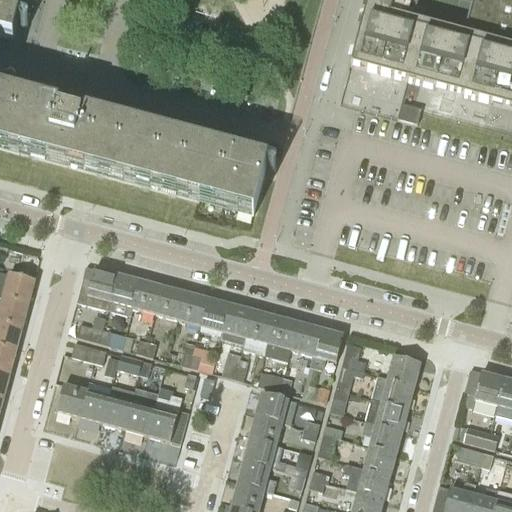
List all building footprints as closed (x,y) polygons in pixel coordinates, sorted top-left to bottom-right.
[(0,0),(0,41),(7,44),(18,0),(0,0)] [(511,0),(369,0),(350,69),(511,112),(511,0)] [(0,147),(254,216),(266,172),(86,123),(90,108),(46,96),(42,112),(0,100),(0,147)] [(397,123),(417,128),(421,114),(421,113),(401,107),(397,123)] [(107,315),(110,305),(117,279),(93,272),(90,284),(83,282),(76,306),(107,315)] [(0,300),(2,301),(28,308),(34,284),(0,274),(0,300)] [(110,305),(132,311),(139,284),(117,279),(110,305)] [(139,284),(132,311),(155,317),(162,291),(139,284)] [(155,317),(178,324),(185,297),(162,291),(155,317)] [(185,297),(178,324),(200,330),(207,303),(185,297)] [(2,301),(0,309),(0,325),(22,331),(28,308),(2,301)] [(200,330),(223,336),(230,309),(207,303),(200,330)] [(245,342),(252,315),(230,309),(223,336),(245,342)] [(245,342),(267,348),(274,321),(252,315),(245,342)] [(290,354),(297,328),(274,321),(267,348),(290,354)] [(0,325),(0,350),(16,355),(22,331),(0,325)] [(76,342),(99,348),(102,335),(79,328),(76,342)] [(313,360),(315,353),(320,334),(297,328),(290,354),(313,360)] [(320,334),(315,353),(313,360),(309,372),(320,375),(323,363),(336,367),(343,340),(320,334)] [(102,335),(99,348),(108,351),(111,337),(102,335)] [(135,358),(144,360),(148,347),(139,345),(135,358)] [(148,347),(144,360),(152,363),(155,349),(148,347)] [(71,361),(94,368),(97,354),(74,348),(71,361)] [(357,365),(361,352),(347,348),(341,371),(354,375),(355,375),(363,377),(365,367),(357,365)] [(0,375),(9,378),(16,355),(0,350),(0,375)] [(97,354),(94,368),(103,370),(106,357),(97,354)] [(180,370),(189,372),(192,359),(184,356),(180,370)] [(233,384),(240,361),(227,357),(221,381),(233,384)] [(192,359),(189,372),(198,375),(201,361),(192,359)] [(201,361),(198,375),(211,378),(215,364),(207,362),(201,361)] [(240,361),(233,384),(243,387),(247,373),(238,371),(240,361)] [(387,383),(413,390),(420,368),(393,361),(387,383)] [(118,365),(108,362),(105,376),(115,379),(118,365)] [(139,380),(143,366),(133,364),(129,378),(139,380)] [(147,382),(150,369),(143,366),(139,380),(147,382)] [(0,400),(3,402),(9,378),(0,375),(0,400)] [(497,409),(504,383),(480,377),(474,401),(473,403),(475,403),(497,409)] [(193,394),(196,381),(187,378),(184,392),(193,394)] [(279,397),(279,396),(283,383),(274,381),(271,394),(279,397)] [(413,390),(387,383),(387,384),(377,381),(371,403),(407,413),(413,390)] [(279,396),(279,397),(288,399),(292,385),(283,383),(279,396)] [(497,409),(511,413),(511,385),(504,383),(497,409)] [(337,386),(335,394),(349,397),(351,389),(337,386)] [(56,416),(80,423),(87,396),(63,390),(56,416)] [(325,409),(328,395),(319,393),(316,406),(325,409)] [(349,397),(335,394),(333,403),(346,407),(349,397)] [(80,423),(102,429),(109,402),(87,396),(80,423)] [(125,435),(148,441),(157,402),(158,399),(147,396),(143,411),(132,408),(125,435)] [(281,428),(290,431),(297,407),(261,398),(255,421),(281,428)] [(466,399),(462,411),(472,413),(475,403),(473,403),(474,401),(466,399)] [(157,402),(148,441),(171,447),(178,420),(179,416),(182,403),(171,400),(170,406),(157,402)] [(125,435),(132,408),(109,402),(102,429),(125,435)] [(407,413),(371,403),(368,412),(365,426),(401,436),(407,413)] [(178,420),(171,447),(180,449),(188,419),(179,416),(178,420)] [(275,450),(281,428),(255,421),(249,443),(275,450)] [(306,425),(303,434),(317,437),(319,429),(306,425)] [(401,436),(365,426),(362,438),(372,441),(369,451),(395,458),(401,436)] [(323,439),(337,443),(340,443),(342,433),(326,429),(323,439)] [(455,429),(451,444),(463,447),(466,432),(455,429)] [(485,452),(489,439),(466,432),(463,447),(485,452)] [(315,447),(317,437),(303,434),(301,443),(315,447)] [(334,452),(337,443),(323,439),(320,448),(316,463),(330,467),(334,452)] [(489,439),(485,452),(494,455),(498,441),(489,439)] [(275,450),(249,443),(243,466),(269,473),(291,479),(304,482),(306,473),(295,470),(278,466),(282,452),(275,450)] [(395,458),(369,451),(363,473),(389,481),(395,458)] [(480,472),(483,458),(460,452),(456,465),(480,472)] [(483,458),(480,472),(489,474),(493,460),(483,458)] [(275,486),(266,483),(269,473),(243,466),(237,488),(263,496),(272,498),(275,486)] [(345,493),(349,494),(383,503),(389,481),(363,473),(363,474),(345,469),(342,479),(348,481),(345,493)] [(313,476),(310,484),(324,488),(334,490),(336,482),(313,476)] [(301,494),(304,482),(291,479),(288,491),(301,494)] [(322,496),(324,488),(310,484),(308,493),(322,496)] [(461,497),(449,493),(444,511),(468,511),(472,500),(475,489),(464,486),(461,497)] [(258,511),(263,496),(237,488),(231,511),(234,511),(258,511)] [(485,492),(482,502),(472,500),(468,511),(492,511),(497,496),(485,492)] [(381,511),(383,503),(349,494),(344,511),(381,511)] [(511,511),(511,499),(497,496),(492,511),(511,511)] [(290,511),(296,511),(298,506),(290,503),(287,511),(290,511)]
